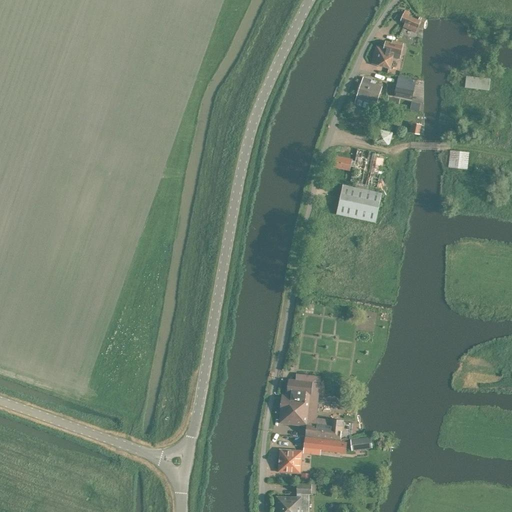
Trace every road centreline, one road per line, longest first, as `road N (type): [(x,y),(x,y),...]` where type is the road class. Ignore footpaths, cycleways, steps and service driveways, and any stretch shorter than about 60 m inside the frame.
road 1 (unclassified): [(261,511),(266,428),(321,155),(365,47),(394,0)]
road 2 (tertiary): [(308,0),(252,121),(184,463)]
road 3 (tertiary): [(184,463),(0,401)]
